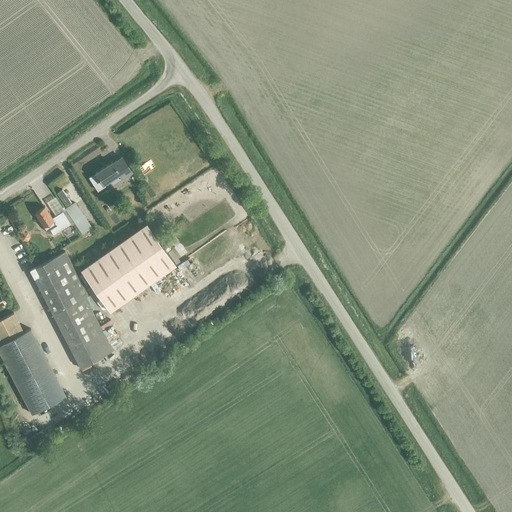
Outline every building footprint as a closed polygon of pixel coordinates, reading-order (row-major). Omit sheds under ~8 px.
[(111,184),(131,172),(120,157),(111,163),(111,162),(95,172),(96,173),(89,178),(93,185),(93,184),(97,190),(105,185),(104,183),(109,180),(111,184)] [(57,192),(66,205),(71,202),(62,189),(57,192)] [(145,195),(150,202),(156,197),(151,191),(145,195)] [(61,211),(52,217),(44,206),(34,213),(47,232),(50,229),(53,233),(69,223),(61,211)] [(80,269),(110,311),(176,264),(146,222),(80,269)] [(107,336),(104,338),(84,299),(87,298),(64,253),(29,271),(80,369),(112,353),(110,349),(113,348),(107,336)] [(30,329),(24,332),(13,312),(0,319),(0,353),(32,414),(66,396),(30,329)]
